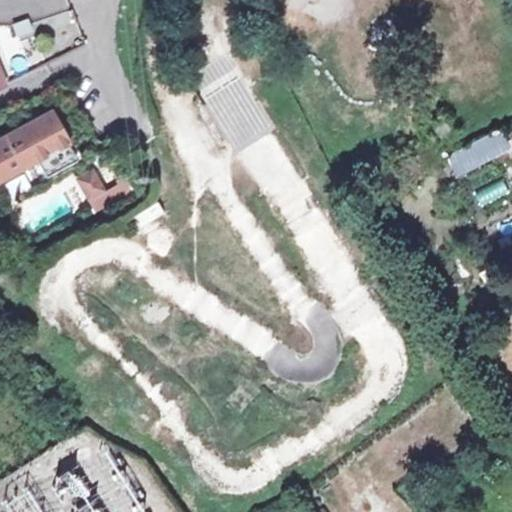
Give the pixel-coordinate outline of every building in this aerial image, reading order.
[(0,81),(13,76),(0,47),(0,81)] [(56,104),(33,116),(40,129),(63,117),(56,104)] [(63,117),(40,129),(33,116),(0,134),(0,172),(42,150),(51,168),(82,151),(63,117)] [(511,119),(460,143),(468,163),(511,143),(511,119)] [(97,165),(85,172),(95,189),(106,182),(97,165)] [(502,180),(474,189),(479,205),(508,195),(502,180)] [(6,229),(0,231),(0,249),(12,243),(6,229)]
